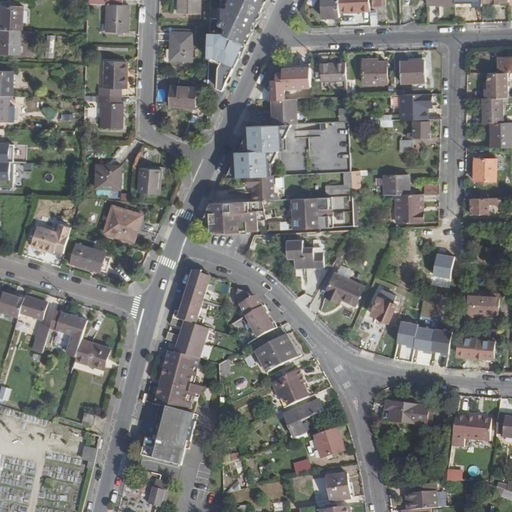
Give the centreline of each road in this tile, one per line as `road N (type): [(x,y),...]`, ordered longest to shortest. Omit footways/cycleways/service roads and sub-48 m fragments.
road 1 (tertiary): [(340,372),(266,283),(174,242)]
road 2 (tertiary): [(100,511),(150,312)]
road 3 (residential): [(149,0),(147,132),(210,163)]
road 4 (residential): [(451,225),(455,36)]
road 5 (residential): [(270,32),(308,40),(455,36)]
road 6 (tertiary): [(511,384),(340,372)]
road 7 (residential): [(150,312),(0,264)]
road 8 (residential): [(340,372),(362,430),(378,511)]
road 9 (tertiary): [(210,163),(270,32)]
